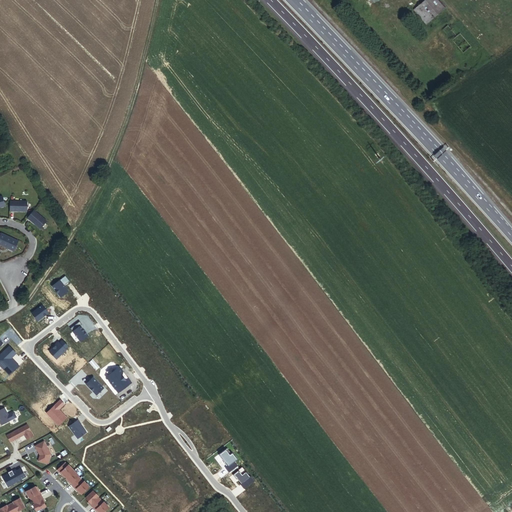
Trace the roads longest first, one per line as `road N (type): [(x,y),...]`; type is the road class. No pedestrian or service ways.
road 1 (motorway): [(271,0),(511,265)]
road 2 (track): [(14,310),(101,185),(158,0)]
road 3 (motorway): [(511,233),(297,0)]
road 4 (residential): [(149,386),(86,301),(27,347),(102,421)]
road 5 (residential): [(239,511),(149,386)]
